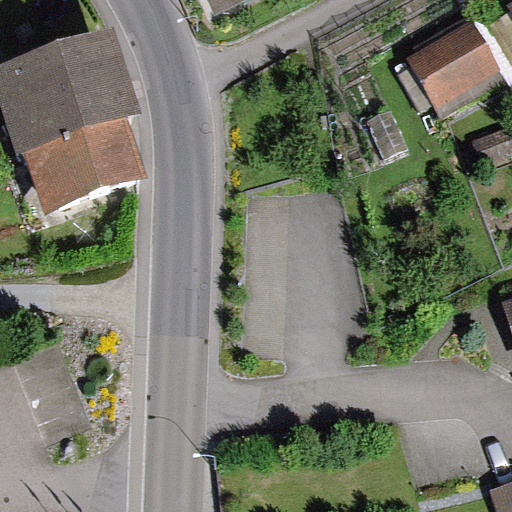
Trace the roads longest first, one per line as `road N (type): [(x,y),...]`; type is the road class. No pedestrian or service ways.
road 1 (tertiary): [(170,511),(181,144),(174,90)]
road 2 (residential): [(174,90),(355,0)]
